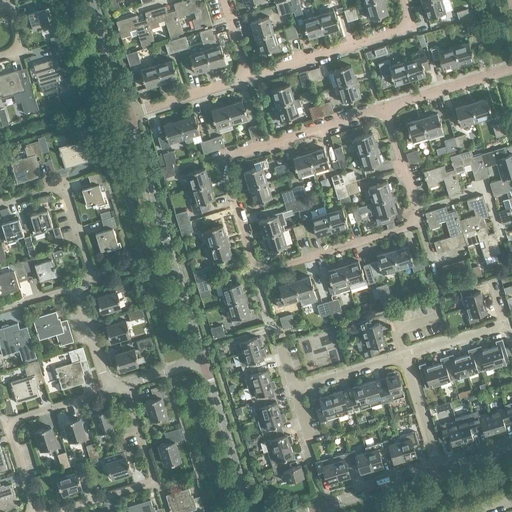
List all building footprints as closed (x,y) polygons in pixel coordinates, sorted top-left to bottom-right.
[(46,8),(49,7),(47,0),(34,0),(38,10),(28,13),(34,30),(51,25),(46,8)] [(184,0),(174,3),(174,4),(176,10),(178,16),(194,11),(196,18),(193,19),(196,29),(204,26),(205,27),(208,26),(207,25),(212,24),(206,3),(199,5),(197,0),(184,0)] [(384,0),(376,0),(365,4),(370,19),(378,17),(378,18),(381,17),(381,16),(389,13),(384,0)] [(442,0),(430,0),(422,2),(427,18),(435,16),(435,17),(438,16),(438,15),(446,12),(442,0)] [(288,1),(276,5),(280,16),(291,12),(288,1)] [(145,12),(146,16),(145,17),(146,19),(146,20),(148,20),(150,29),(151,29),(160,26),(159,22),(165,20),(170,36),(183,32),(178,16),(176,10),(167,13),(165,6),(145,12)] [(348,22),(358,18),(355,7),(344,10),(348,22)] [(461,22),(466,21),(472,19),(468,8),(457,12),(460,22),(461,22)] [(319,14),(325,33),(340,28),(337,21),(338,20),(337,17),(336,18),(334,10),(319,14)] [(325,33),(319,14),(303,19),(306,27),(305,27),(305,30),(306,30),(309,38),(325,33)] [(118,26),(117,26),(118,29),(119,29),(121,38),(131,35),(130,31),(137,29),(142,45),(155,41),(151,29),(150,29),(148,20),(146,20),(146,19),(139,21),(137,15),(116,21),(118,26)] [(255,37),(274,32),(269,16),(261,19),(261,18),(258,18),(258,19),(250,22),(255,37)] [(472,19),(466,21),(469,32),(475,30),(472,19)] [(288,40),(299,37),(295,25),(285,28),(288,40)] [(203,42),(214,38),(211,28),(200,31),(203,42)] [(274,32),(255,37),(260,53),(268,50),(268,51),(271,50),(271,49),(279,47),(274,32)] [(423,34),(417,36),(422,47),(426,45),(423,34)] [(189,47),(185,36),(175,39),(179,50),(189,47)] [(52,43),(55,54),(66,51),(62,39),(52,43)] [(165,42),(168,54),(179,50),(175,39),(165,42)] [(453,46),(459,65),(475,60),(472,52),(473,52),(472,49),(471,49),(469,41),(453,46)] [(205,49),(211,68),(226,63),(224,55),(225,55),(224,52),(223,52),(220,44),(205,49)] [(435,66),(442,64),(444,70),(459,65),(453,46),(440,50),(440,48),(436,46),(430,48),(435,66)] [(376,56),(387,53),(385,47),(374,50),(376,56)] [(211,68),(205,49),(190,54),(192,62),(191,62),(192,65),(193,65),(195,73),(211,68)] [(412,53),(412,59),(405,61),(411,80),(426,75),(424,69),(430,68),(424,49),(423,50),(412,53)] [(130,65),(141,62),(137,51),(127,54),(130,65)] [(61,92),(75,88),(65,56),(57,58),(34,65),(35,67),(30,68),(34,83),(39,81),(40,86),(57,81),(61,92)] [(156,64),(162,83),(177,78),(175,70),(176,70),(175,67),(174,67),(172,59),(156,64)] [(411,80),(405,61),(390,66),(388,59),(378,62),(383,77),(391,74),(392,77),(393,77),(395,85),(411,80)] [(162,83),(156,64),(141,69),(143,77),(142,77),(143,80),(144,80),(147,88),(162,83)] [(337,86),(356,80),(351,65),(343,68),(343,67),(340,67),(341,68),(333,71),(337,86)] [(309,70),(313,81),(323,78),(319,67),(309,70)] [(22,104),(36,100),(32,86),(26,88),(22,77),(21,77),(19,70),(0,75),(0,90),(2,98),(19,93),(22,104)] [(313,81),(309,70),(298,73),(302,85),(313,81)] [(356,80),(337,86),(342,102),(350,99),(351,100),(353,99),(353,98),(361,96),(356,80)] [(276,105),(295,99),(290,84),(282,86),(282,85),(279,86),(279,87),(271,90),(276,105)] [(77,95),(67,99),(69,105),(79,102),(77,95)] [(471,103),(477,121),(492,117),(489,109),(490,108),(489,106),(488,106),(486,98),(471,103)] [(295,99),(276,105),(281,120),(289,118),(289,119),(292,118),(292,117),(300,115),(295,99)] [(227,105),(233,123),(248,119),(245,111),(246,111),(245,108),(244,108),(242,100),(227,105)] [(320,104),(324,115),(334,113),(330,101),(320,104)] [(477,121),(471,103),(455,107),(458,115),(457,116),(458,118),(459,118),(461,126),(477,121)] [(324,115),(320,104),(309,107),(313,119),(324,115)] [(233,123),(227,105),(211,109),(214,117),(213,118),(213,120),(214,120),(217,128),(233,123)] [(441,124),(442,123),(441,120),(440,121),(437,113),(422,118),(428,136),(429,140),(444,135),(441,124)] [(179,119),(184,138),(186,143),(193,141),(192,136),(200,133),(197,125),(198,125),(198,122),(197,122),(194,115),(179,119)] [(412,141),(428,136),(422,118),(407,122),(409,130),(408,131),(408,132),(405,133),(408,142),(412,141)] [(184,138),(179,119),(163,124),(166,132),(165,132),(166,135),(167,135),(169,143),(184,138)] [(84,142),(90,140),(86,126),(85,122),(83,122),(73,125),(67,127),(69,134),(65,136),(68,144),(59,147),(65,168),(88,161),(86,154),(87,153),(84,142)] [(496,137),(507,134),(503,122),(493,125),(496,137)] [(248,127),(251,139),(262,136),(259,124),(248,127)] [(359,153),(377,148),(373,132),(365,135),(364,134),(362,135),(362,136),(354,138),(359,153)] [(455,137),(458,148),(469,145),(465,134),(455,137)] [(211,139),(214,150),(225,147),(221,135),(211,139)] [(458,148),(455,137),(444,141),(448,152),(458,148)] [(214,150),(211,139),(200,142),(204,153),(214,150)] [(17,183),(40,176),(38,168),(40,168),(36,156),(42,154),(41,152),(38,141),(24,145),(28,157),(11,162),(17,183)] [(338,160),(348,157),(345,145),(334,149),(338,160)] [(511,154),(507,156),(504,147),(482,154),(486,167),(502,162),(504,168),(500,170),(503,179),(511,176),(511,154)] [(309,152),(314,171),(330,166),(327,159),(328,158),(327,155),(326,156),(324,148),(309,152)] [(377,148),(359,153),(363,169),(371,166),(372,167),(375,167),(374,165),(382,163),(377,148)] [(49,149),(41,152),(42,154),(46,166),(54,164),(49,149)] [(406,153),(409,164),(421,160),(418,149),(406,153)] [(166,165),(172,163),(177,162),(174,150),(163,154),(166,165)] [(471,164),(476,180),(489,176),(486,167),(482,154),(473,157),(471,150),(451,156),(452,161),(451,161),(452,164),(453,164),(454,169),(455,169),(456,172),(465,170),(464,166),(471,164)] [(314,171),(309,152),(293,157),(296,165),(295,165),(295,168),(296,168),(299,176),(314,171)] [(254,163),(256,168),(255,169),(255,168),(252,168),(252,169),(244,172),(249,187),(268,181),(264,168),(269,167),(266,159),(254,163)] [(164,177),(176,174),(172,163),(166,165),(161,167),(164,177)] [(278,178),(289,175),(285,164),(274,167),(278,178)] [(444,179),(449,195),(462,191),(456,172),(455,169),(454,169),(446,172),(444,165),(424,171),(425,176),(424,176),(425,179),(426,179),(429,188),(438,185),(437,181),(444,179)] [(191,188),(210,183),(205,167),(197,170),(197,169),(194,170),(194,171),(186,173),(191,188)] [(342,174),(345,184),(356,181),(353,171),(342,174)] [(87,206),(96,204),(96,203),(97,206),(108,203),(106,198),(104,198),(99,184),(103,183),(100,172),(88,176),(91,186),(82,189),(87,206)] [(345,184),(342,174),(342,173),(330,176),(334,188),(345,184)] [(490,183),(494,196),(511,190),(511,194),(511,197),(509,198),(511,207),(511,208),(511,207),(511,176),(503,179),(490,183)] [(268,181),(249,187),(254,203),(262,200),(262,201),(265,200),(264,199),(272,197),(268,181)] [(356,181),(345,184),(348,195),(359,192),(356,181)] [(374,202),(393,197),(388,181),(380,184),(380,183),(377,183),(377,184),(369,187),(374,202)] [(210,183),(191,188),(196,203),(191,205),(194,213),(209,209),(207,201),(215,198),(210,183)] [(293,188),(293,189),(296,199),(307,196),(303,184),(293,188)] [(349,196),(348,195),(345,184),(334,188),(338,199),(349,196)] [(296,199),(293,189),(282,192),(285,203),(296,199)] [(476,197),(467,200),(470,209),(474,208),(476,215),(459,220),(463,233),(485,226),(483,217),(489,215),(483,195),(478,196),(478,195),(475,196),(476,197)] [(296,199),(299,210),(300,210),(310,207),(307,196),(296,199)] [(393,197),(374,202),(379,218),(386,215),(387,216),(390,215),(389,214),(397,212),(393,197)] [(299,210),(296,199),(285,203),(287,209),(292,208),(293,211),(299,210)] [(354,207),(356,219),(368,216),(365,205),(354,207)] [(1,209),(4,219),(12,217),(9,206),(1,209)] [(426,218),(426,220),(427,220),(430,229),(440,226),(439,222),(445,220),(451,237),(452,236),(457,234),(463,233),(459,220),(456,210),(448,213),(446,206),(425,213),(427,217),(426,218)] [(503,224),(511,221),(511,207),(511,208),(511,207),(499,211),(503,224)] [(327,213),(333,231),(348,227),(346,219),(347,218),(346,215),(345,216),(342,208),(327,213)] [(36,232),(53,226),(48,209),(31,214),(36,232)] [(178,223),(190,220),(187,210),(175,214),(178,223)] [(264,236),(283,230),(285,229),(283,225),(286,224),(282,211),(273,214),(273,216),(270,217),(270,216),(267,217),(267,218),(259,221),(264,236)] [(333,231),(327,213),(312,217),(314,225),(313,226),(314,228),(315,228),(317,236),(333,231)] [(113,228),(116,227),(117,227),(114,216),(102,220),(105,230),(96,233),(101,250),(118,245),(113,228)] [(7,240),(24,235),(19,218),(2,223),(7,240)] [(190,220),(178,223),(182,234),(193,231),(190,220)] [(297,238),(307,235),(304,224),(293,227),(297,238)] [(209,246),(228,240),(223,225),(215,227),(215,226),(212,227),(212,228),(204,231),(209,246)] [(58,245),(64,244),(59,226),(53,228),(58,245)] [(485,258),(488,256),(494,255),(494,256),(497,255),(496,254),(501,252),(495,232),(488,234),(485,226),(463,233),(457,234),(461,246),(466,244),(467,245),(483,240),(485,247),(482,248),(485,258)] [(283,230),(264,236),(269,251),(277,249),(277,250),(280,249),(280,248),(288,246),(283,230)] [(457,234),(452,236),(455,248),(461,246),(457,234)] [(24,237),(27,248),(34,246),(30,235),(24,237)] [(452,236),(451,237),(446,238),(449,249),(455,248),(452,236)] [(434,242),(438,253),(449,249),(446,238),(434,242)] [(224,258),(229,256),(232,255),(228,240),(209,246),(214,261),(222,259),(222,260),(225,259),(224,258)] [(412,258),(411,256),(408,246),(393,250),(394,256),(398,269),(412,265),(414,271),(425,268),(421,255),(412,258)] [(398,269),(394,256),(393,250),(377,255),(383,274),(398,269)] [(23,261),(26,272),(36,269),(40,281),(57,275),(54,266),(57,266),(53,252),(33,258),(33,257),(23,261)] [(459,261),(463,273),(469,271),(465,259),(459,261)] [(26,272),(23,261),(12,264),(14,270),(0,273),(0,284),(2,292),(19,287),(16,275),(26,272)] [(343,265),(351,289),(366,284),(358,261),(343,265)] [(463,273),(459,261),(454,263),(457,274),(463,273)] [(457,274),(454,263),(448,265),(451,276),(457,274)] [(375,282),(370,264),(363,265),(369,284),(375,282)] [(333,295),(350,289),(351,289),(343,265),(328,270),(330,278),(329,278),(330,281),(327,282),(330,293),(333,295)] [(451,276),(448,265),(442,266),(445,278),(451,276)] [(470,268),(473,277),(482,275),(479,266),(470,268)] [(196,281),(208,278),(204,267),(193,271),(196,281)] [(424,285),(429,283),(426,272),(420,273),(424,285)] [(294,280),(300,299),(315,294),(309,276),(294,280)] [(208,278),(196,281),(199,292),(211,288),(208,278)] [(122,292),(136,288),(133,279),(119,284),(122,292)] [(223,304),(227,303),(245,297),(241,282),(233,285),(231,279),(220,282),(224,295),(220,297),(223,304)] [(300,299),(294,280),(279,285),(280,291),(274,293),(278,307),(285,304),(284,304),(300,299)] [(387,284),(376,287),(377,287),(380,298),(379,298),(380,298),(391,295),(387,284)] [(473,287),(460,291),(465,308),(484,302),(481,291),(475,293),(473,287)] [(102,313),(121,307),(119,301),(120,300),(117,291),(98,297),(100,304),(99,304),(102,313)] [(245,297),(227,303),(231,319),(239,316),(240,317),(243,316),(242,315),(250,313),(245,297)] [(328,302),(331,313),(342,310),(338,299),(328,302)] [(331,313),(328,302),(317,305),(321,316),(331,313)] [(484,302),(465,308),(470,324),(474,322),(473,317),(487,312),(484,302)] [(130,321),(144,316),(142,308),(128,312),(130,321)] [(74,341),(70,328),(63,330),(60,318),(59,319),(56,311),(33,318),(40,339),(56,334),(60,345),(74,341)] [(280,317),(283,328),(294,324),(291,314),(280,317)] [(370,319),(358,322),(363,339),(382,333),(379,322),(372,324),(370,319)] [(110,342),(130,336),(128,329),(129,329),(126,320),(107,326),(109,332),(108,333),(110,342)] [(0,369),(37,358),(31,339),(25,341),(22,330),(20,330),(18,323),(0,328),(0,369)] [(211,328),(214,339),(225,335),(222,324),(211,328)] [(382,333),(363,339),(367,349),(363,350),(365,356),(379,352),(377,346),(386,343),(382,333)] [(233,338),(235,344),(238,354),(260,347),(257,336),(248,339),(247,334),(233,338)] [(153,345),(151,337),(137,341),(139,349),(153,345)] [(490,347),(495,366),(510,362),(502,339),(496,341),(497,345),(490,347)] [(474,348),(482,371),(495,366),(490,347),(482,350),(481,345),(474,348)] [(80,362),(87,360),(83,347),(69,351),(72,362),(55,367),(62,388),(85,381),(83,374),(84,373),(80,362)] [(243,370),(257,366),(255,361),(264,358),(263,356),(266,356),(264,348),(261,349),(260,347),(238,354),(243,370)] [(145,363),(143,356),(138,358),(135,348),(115,354),(117,361),(116,361),(119,370),(145,363)] [(462,356),(468,375),(482,371),(474,348),(468,350),(469,354),(462,356)] [(447,356),(454,379),(468,375),(462,356),(455,358),(453,354),(447,356)] [(434,365),(440,384),(454,379),(447,356),(440,358),(441,362),(434,365)] [(36,376),(42,374),(38,360),(24,365),(27,376),(11,381),(17,402),(40,395),(38,388),(39,387),(36,376)] [(440,384),(434,365),(427,367),(426,363),(419,365),(426,388),(440,384)] [(248,387),(270,380),(267,369),(258,371),(257,366),(243,370),(248,387)] [(383,387),(387,401),(404,396),(398,373),(396,374),(395,371),(387,373),(387,376),(386,377),(389,385),(383,387)] [(253,403),(267,399),(271,398),(270,392),(274,391),(273,389),(276,388),(274,380),(271,381),(270,380),(248,387),(253,403)] [(364,384),(371,406),(387,401),(383,387),(378,389),(375,380),(364,384)] [(162,398),(169,396),(166,384),(151,389),(154,398),(145,401),(151,420),(158,418),(158,419),(167,417),(162,398)] [(350,397),(354,411),(371,406),(364,384),(353,387),(356,396),(350,397)] [(331,394),(338,416),(354,411),(350,397),(344,399),(342,390),(331,394)] [(338,416),(331,394),(330,394),(329,391),(321,394),(321,397),(320,397),(322,406),(317,408),(321,421),(338,416)] [(11,399),(5,400),(8,412),(14,411),(11,399)] [(258,419),(263,418),(280,412),(277,401),(268,404),(267,399),(253,403),(255,409),(258,419)] [(444,403),(446,409),(452,408),(450,401),(444,403)] [(490,412),(495,431),(506,428),(504,422),(510,421),(507,412),(506,407),(490,412)] [(92,413),(96,423),(99,432),(105,430),(105,431),(115,428),(109,409),(102,411),(102,410),(92,413)] [(472,412),(477,429),(483,428),(485,434),(495,431),(490,412),(480,415),(478,410),(472,412)] [(263,436),(277,431),(275,426),(284,423),(280,412),(263,418),(266,428),(261,430),(263,436)] [(455,417),(456,420),(463,441),(473,438),(471,431),(477,429),(472,412),(455,417)] [(77,440),(86,437),(80,418),(73,420),(73,419),(64,422),(70,441),(76,439),(77,440)] [(463,441),(456,420),(440,425),(445,440),(450,439),(452,444),(463,441)] [(48,449),(57,446),(51,427),(45,429),(44,428),(35,431),(41,450),(48,448),(48,449)] [(175,442),(182,440),(183,440),(179,428),(165,433),(168,442),(159,445),(165,464),(171,462),(172,463),(181,461),(175,442)] [(268,452),(290,445),(290,443),(293,442),(291,435),(288,435),(287,434),(283,435),(281,430),(277,431),(263,436),(268,452)] [(400,441),(405,459),(416,455),(413,445),(419,443),(415,431),(398,436),(400,441)] [(119,451),(123,450),(128,448),(123,434),(115,437),(119,451)] [(382,441),(386,454),(391,452),(394,462),(405,459),(400,441),(389,445),(388,440),(382,441)] [(367,452),(372,469),(383,466),(380,455),(386,454),(382,441),(365,447),(367,452)] [(99,457),(95,443),(86,446),(90,460),(99,457)] [(273,468),(287,464),(285,458),(294,456),(290,445),(268,452),(273,468)] [(134,446),(128,448),(123,450),(125,457),(107,462),(109,472),(110,471),(112,478),(132,472),(129,463),(138,460),(134,446)] [(348,452),(352,464),(358,462),(361,472),(372,469),(367,452),(356,455),(355,450),(348,452)] [(62,468),(70,466),(66,452),(58,454),(62,468)] [(332,457),(339,479),(350,476),(347,466),(352,464),(348,452),(332,457)] [(315,462),(319,476),(325,474),(328,483),(339,479),(332,457),(315,462)] [(79,479),(89,476),(84,461),(73,465),(76,472),(63,476),(62,472),(51,476),(52,481),(57,480),(59,487),(60,487),(62,493),(82,487),(79,479)] [(287,464),(273,468),(275,474),(284,471),(287,482),(304,476),(301,465),(288,469),(287,464)] [(0,511),(19,506),(12,484),(4,486),(4,485),(0,485),(0,511)] [(189,511),(204,511),(202,504),(196,506),(193,495),(191,495),(189,488),(166,495),(170,508),(169,508),(170,511),(171,511),(184,511),(189,510),(189,511)] [(156,511),(155,506),(153,507),(151,499),(128,506),(129,511),(156,511)]
